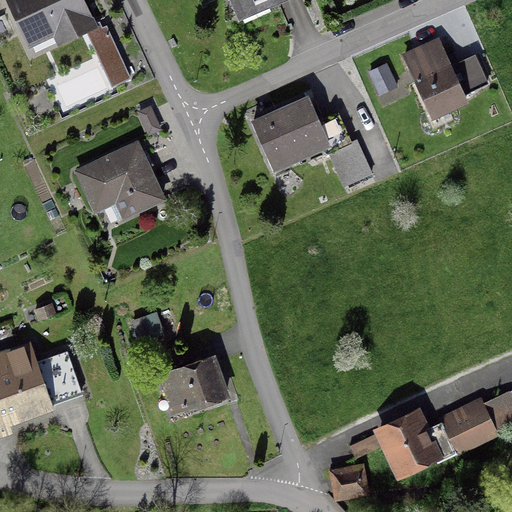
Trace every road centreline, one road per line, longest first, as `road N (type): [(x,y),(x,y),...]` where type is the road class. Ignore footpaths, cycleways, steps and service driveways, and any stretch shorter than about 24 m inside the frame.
road 1 (residential): [(183,114),(208,169),(250,340),(292,453),(290,497)]
road 2 (residential): [(0,480),(72,493),(290,497)]
road 3 (residential): [(183,114),(431,0)]
road 4 (residential): [(130,0),(183,114)]
